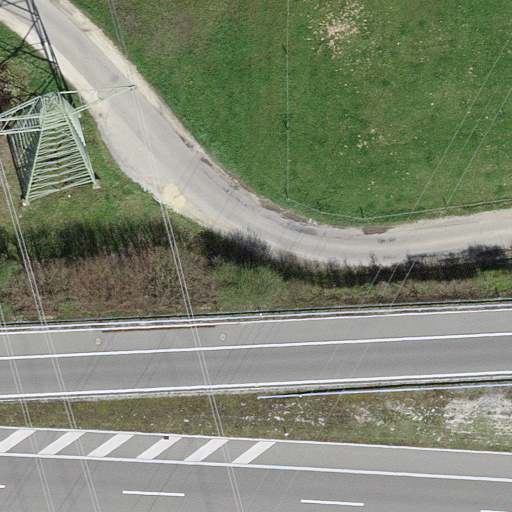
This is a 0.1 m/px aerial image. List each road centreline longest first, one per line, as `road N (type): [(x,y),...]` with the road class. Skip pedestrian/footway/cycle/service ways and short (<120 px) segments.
road 1 (tertiary): [(511,236),(345,252),(284,239),(195,177),(22,0)]
road 2 (motorway): [(511,350),(0,374)]
road 3 (motorway): [(497,511),(0,486)]
